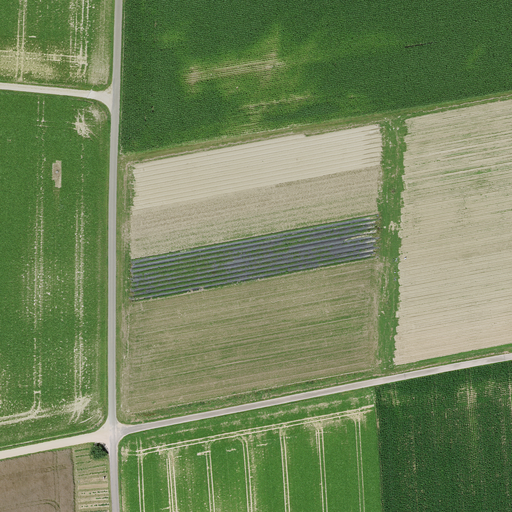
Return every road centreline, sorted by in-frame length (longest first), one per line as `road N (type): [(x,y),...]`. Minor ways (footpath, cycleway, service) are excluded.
road 1 (track): [(125,435),(427,363),(511,353)]
road 2 (track): [(117,95),(125,435)]
road 3 (track): [(0,458),(125,435)]
